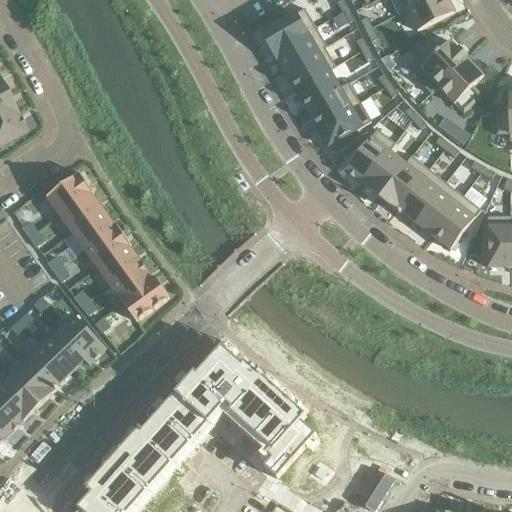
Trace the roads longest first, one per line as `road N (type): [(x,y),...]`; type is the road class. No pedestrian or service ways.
road 1 (residential): [(149,0),(289,231)]
road 2 (residential): [(289,231),(440,325),(511,342)]
road 3 (residential): [(511,322),(464,305),(313,198)]
road 4 (residential): [(0,1),(66,130),(50,154),(0,189)]
road 5 (residential): [(289,231),(119,390)]
road 6 (residential): [(313,198),(195,0)]
road 7 (residential): [(119,390),(77,411),(4,497)]
road 8 (residential): [(28,511),(98,436),(119,390)]
road 9 (residential): [(396,511),(431,473),(511,482)]
